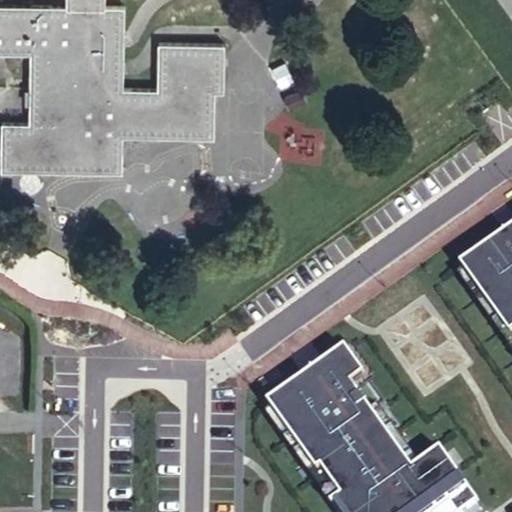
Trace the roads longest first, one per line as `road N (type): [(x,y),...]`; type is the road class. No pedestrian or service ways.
road 1 (unclassified): [(227,380),(511,159)]
road 2 (unclassified): [(53,511),(56,304)]
road 3 (unclassified): [(56,304),(195,380),(227,380)]
road 4 (residential): [(227,380),(226,511)]
